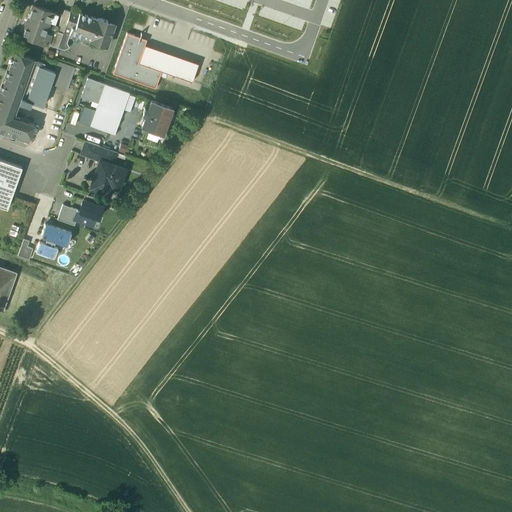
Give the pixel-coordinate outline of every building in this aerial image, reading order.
[(57,13),(32,5),(22,35),(46,43),(49,36),(53,25),(57,13)] [(49,36),(46,43),(57,47),(65,25),(70,12),(64,9),(58,27),(54,38),(49,36)] [(100,20),(79,13),(78,15),(70,12),(65,25),(71,27),(68,35),(69,36),(82,40),(83,37),(90,39),(89,41),(99,44),(100,41),(108,43),(114,26),(106,24),(107,20),(101,18),(100,20)] [(58,27),(53,25),(49,36),(54,38),(58,27)] [(65,25),(57,47),(64,50),(69,47),(66,42),(69,36),(68,35),(71,27),(65,25)] [(147,40),(127,33),(114,72),(155,87),(162,70),(192,80),(198,63),(145,44),(147,40)] [(15,52),(0,95),(0,130),(28,141),(34,124),(11,116),(16,102),(18,97),(32,58),(15,52)] [(32,58),(18,97),(26,100),(38,66),(33,64),(34,59),(32,58)] [(75,67),(58,61),(54,71),(50,83),(67,89),(75,67)] [(38,66),(26,100),(31,102),(42,106),(50,83),(54,71),(38,66)] [(104,84),(87,77),(81,97),(98,103),(104,84)] [(98,103),(90,125),(114,134),(129,92),(104,84),(98,103)] [(26,100),(18,97),(16,102),(29,107),(31,102),(26,100)] [(172,108),(151,100),(147,109),(144,108),(142,115),(145,116),(141,127),(163,135),(172,108)] [(117,152),(85,141),(80,154),(99,161),(100,159),(113,164),(117,152)] [(21,167),(0,159),(0,205),(7,208),(21,167)] [(113,164),(100,159),(99,161),(96,170),(98,171),(96,177),(94,176),(90,187),(109,194),(111,186),(117,188),(124,168),(113,164)] [(100,199),(87,195),(85,200),(98,205),(100,199)] [(83,200),(79,210),(77,209),(73,219),(76,220),(88,224),(91,215),(98,218),(102,207),(98,205),(85,200),(83,200)] [(77,209),(62,204),(57,219),(74,225),(76,220),(73,219),(77,209)] [(45,243),(39,241),(35,251),(54,258),(58,248),(54,247),(56,240),(67,245),(72,233),(45,224),(41,235),(47,237),(45,243)] [(30,240),(24,238),(17,255),(29,260),(33,248),(27,246),(30,240)] [(16,272),(0,266),(0,308),(2,310),(16,272)]
